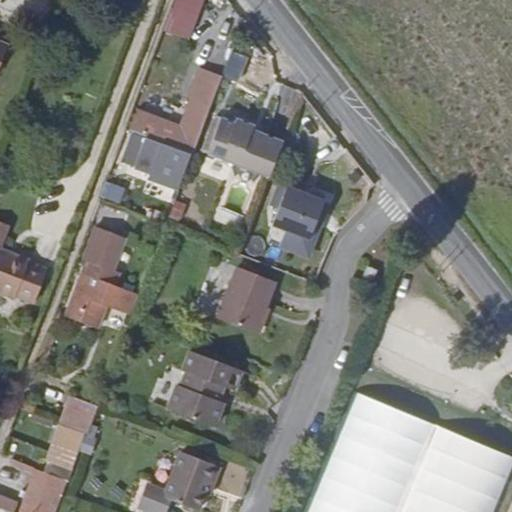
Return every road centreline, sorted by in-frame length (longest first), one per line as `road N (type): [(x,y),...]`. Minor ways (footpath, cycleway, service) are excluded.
road 1 (residential): [(403,186),(345,257),(331,341),(255,511)]
road 2 (secondary): [(265,0),(403,186)]
road 3 (secondary): [(403,186),(511,326)]
